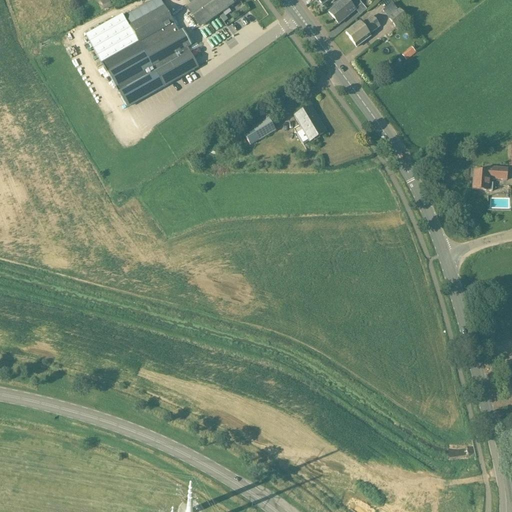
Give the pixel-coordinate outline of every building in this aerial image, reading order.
[(104,11),(112,8),(109,0),(107,0),(101,3),(104,11)] [(155,0),(126,17),(140,42),(103,63),(128,106),(195,69),(187,54),(191,52),(188,47),(192,44),(184,31),(180,33),(162,0),(155,0)] [(198,0),(185,9),(199,30),(234,5),(234,4),(239,0),(240,1),(240,0),(198,0)] [(357,0),(343,0),(328,13),(339,25),(356,11),(360,16),(367,10),(357,0)] [(396,29),(408,20),(400,9),(398,11),(394,6),(384,13),(396,29)] [(227,26),(233,35),(255,20),(250,11),(227,26)] [(372,16),(361,25),(360,23),(346,34),(356,48),(370,38),(369,36),(380,27),(372,16)] [(414,47),(403,55),(407,60),(418,53),(414,47)] [(311,108),(295,118),(310,143),(326,133),(311,108)] [(251,128),(252,129),(245,133),(252,144),(259,141),(276,132),(268,118),(251,128)] [(488,167),(488,173),(474,172),(472,191),(493,192),(493,184),(489,184),(489,180),(506,181),(508,169),(488,167)]
